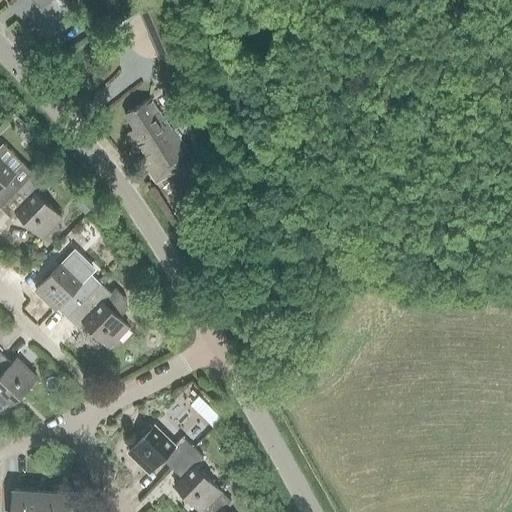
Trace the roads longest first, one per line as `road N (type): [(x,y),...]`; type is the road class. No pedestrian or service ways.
road 1 (unclassified): [(211,333),(112,177),(0,52)]
road 2 (unclassified): [(311,511),(211,333)]
road 3 (residential): [(105,403),(5,301),(8,280),(0,267)]
road 4 (residential): [(105,403),(182,363),(211,333)]
